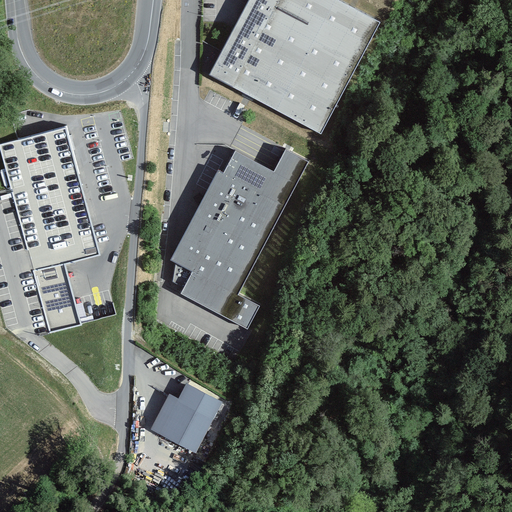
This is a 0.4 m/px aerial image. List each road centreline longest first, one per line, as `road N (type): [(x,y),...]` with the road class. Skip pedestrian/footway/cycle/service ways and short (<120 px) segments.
road 1 (unclassified): [(90,511),(123,447),(143,118),(131,73)]
road 2 (secondary): [(131,73),(100,92),(46,83),(18,44),(14,0)]
road 3 (track): [(116,471),(0,348)]
